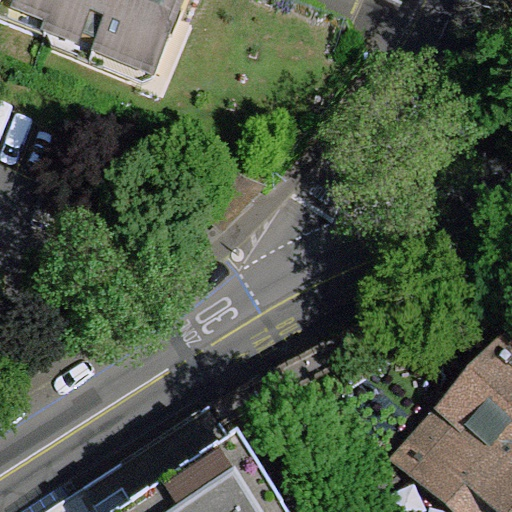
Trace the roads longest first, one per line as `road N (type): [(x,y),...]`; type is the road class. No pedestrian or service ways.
road 1 (tertiary): [(430,73),(382,119),(339,210),(323,283)]
road 2 (residential): [(0,478),(201,351)]
road 3 (residential): [(309,511),(201,351)]
road 4 (tertiary): [(452,229),(451,141),(430,73)]
road 5 (tertiary): [(323,283),(452,229)]
road 6 (residential): [(201,351),(323,283)]
